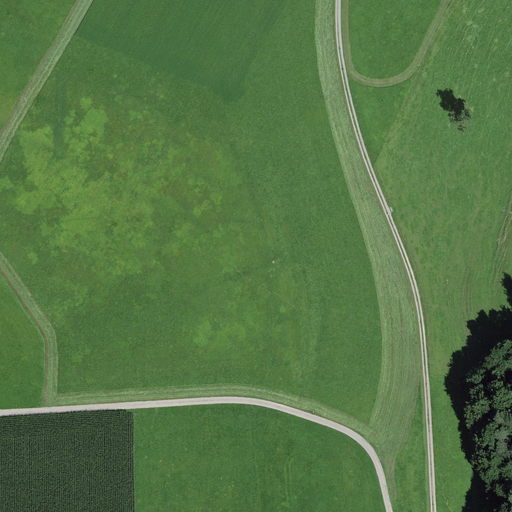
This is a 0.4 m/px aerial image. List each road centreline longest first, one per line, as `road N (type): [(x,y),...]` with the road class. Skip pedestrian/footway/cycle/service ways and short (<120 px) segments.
road 1 (track): [(434,511),(421,303),(344,74),(331,0)]
road 2 (track): [(0,415),(241,398),(351,433),(370,449),(390,511)]
